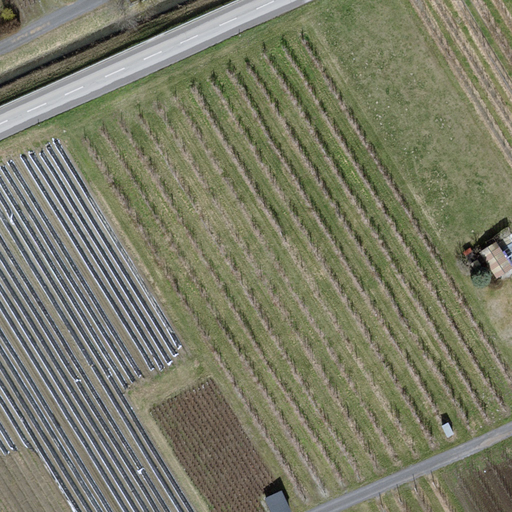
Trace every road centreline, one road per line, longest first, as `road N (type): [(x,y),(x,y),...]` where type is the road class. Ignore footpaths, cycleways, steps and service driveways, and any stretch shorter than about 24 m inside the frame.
road 1 (secondary): [(0,124),(275,0)]
road 2 (track): [(511,429),(324,511)]
